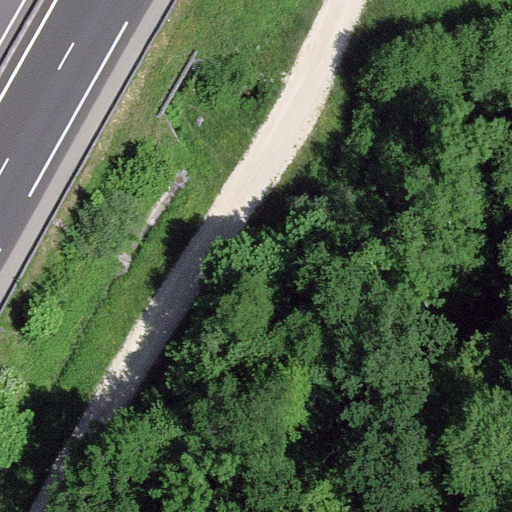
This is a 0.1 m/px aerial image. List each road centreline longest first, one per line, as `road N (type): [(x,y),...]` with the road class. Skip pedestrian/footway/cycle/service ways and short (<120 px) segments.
road 1 (track): [(52,511),(325,64),(351,0)]
road 2 (trunk): [(0,206),(115,0)]
